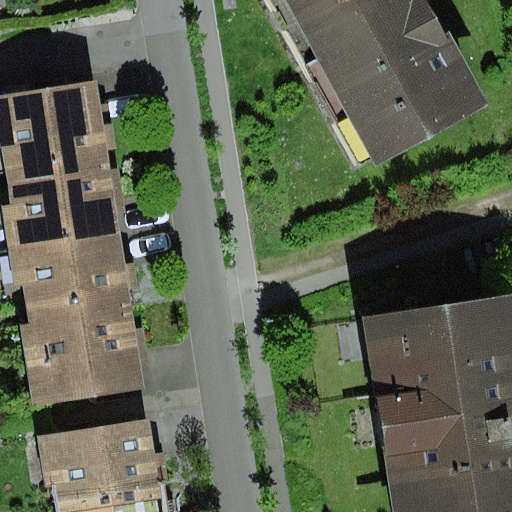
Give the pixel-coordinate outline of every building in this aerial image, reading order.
[(281,0),(383,182),(498,118),(432,0),(281,0)] [(98,82),(0,96),(0,146),(5,146),(10,185),(111,170),(108,151),(117,150),(113,124),(104,125),(98,82)] [(111,170),(10,185),(13,205),(1,206),(7,251),(120,234),(117,214),(125,213),(119,169),(111,170)] [(120,234),(7,251),(12,286),(24,285),(30,324),(129,310),(127,291),(138,289),(134,262),(124,263),(120,234)] [(511,511),(511,295),(363,319),(393,511),(511,511)] [(21,326),(34,407),(142,389),(137,362),(148,360),(143,328),(132,330),(129,310),(30,324),(21,326)] [(52,485),(56,511),(74,511),(160,500),(157,484),(167,482),(164,455),(154,456),(148,421),(36,437),(43,487),(52,485)] [(161,511),(160,500),(74,511),(161,511)]
